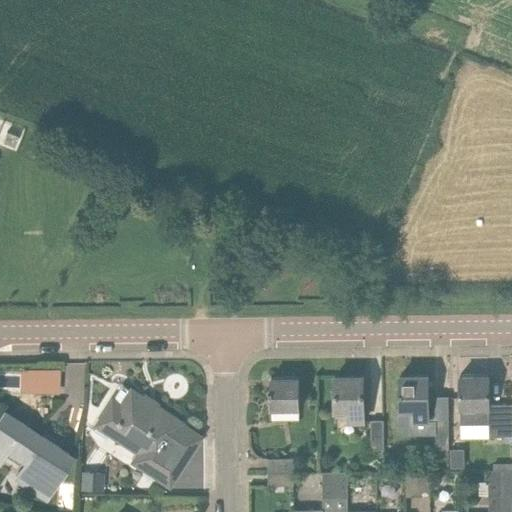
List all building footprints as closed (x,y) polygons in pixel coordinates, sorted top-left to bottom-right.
[(488,374),(460,375),(461,424),(489,424),(489,436),(511,435),(511,404),(489,405),(488,374)] [(400,376),(400,412),(412,412),(412,416),(412,423),(428,424),(428,375),(400,376)] [(353,376),(335,376),(335,413),(347,413),(347,417),(347,424),(363,424),(363,377),(353,377),(353,376)] [(269,389),(269,409),(299,409),(299,377),(271,377),(271,389),(269,389)] [(112,392),(121,398),(130,385),(120,379),(112,392)] [(95,425),(92,430),(105,438),(108,434),(137,453),(132,462),(148,472),(169,485),(188,455),(200,437),(179,424),(180,423),(157,408),(155,411),(142,403),(144,400),(140,397),(130,390),(120,406),(111,400),(101,415),(95,425)] [(4,413),(0,419),(0,461),(6,452),(35,471),(23,488),(43,501),(71,457),(4,413)] [(371,422),(370,451),(383,450),(383,421),(371,422)] [(448,421),(435,421),(435,450),(448,450),(448,421)] [(295,459),(268,459),(268,461),(268,473),(293,472),(295,472),(295,459)] [(511,470),(500,471),(500,496),(511,495),(511,470)] [(81,471),(81,488),(94,488),(94,471),(81,471)] [(430,471),(417,472),(418,497),(430,497),(430,471)] [(487,496),(500,496),(500,471),(487,471),(487,482),(487,496)] [(293,472),(268,473),(268,486),(293,486),(293,472)] [(417,472),(405,472),(405,497),(418,497),(417,472)] [(334,473),(322,473),(322,498),(335,498),(334,473)] [(347,473),(334,473),(335,498),(347,498),(347,473)]
